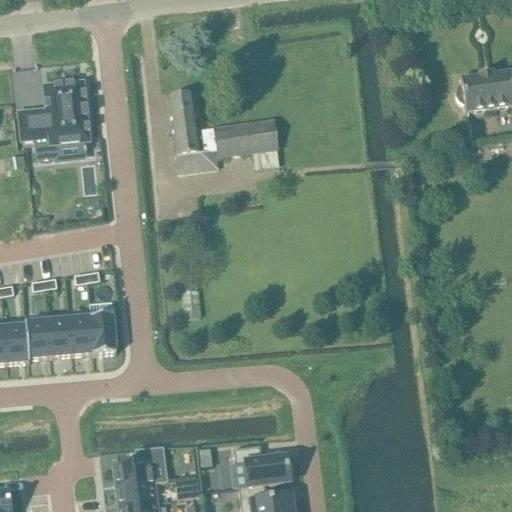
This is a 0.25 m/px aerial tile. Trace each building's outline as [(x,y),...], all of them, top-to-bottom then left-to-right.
[(459,107),(463,109),(464,116),(511,110),(511,84),(510,75),(492,78),(492,76),(477,78),(478,80),(460,82),(460,88),(456,92),(455,97),(456,103),(459,107)] [(89,146),(82,86),(43,90),(45,113),(17,116),(20,145),(34,144),(36,164),(54,162),(53,150),(89,146)] [(218,173),(216,163),(252,158),(254,173),(278,170),(276,154),(277,153),(273,125),(199,135),(193,97),(166,101),(177,178),(218,173)] [(85,278),(87,287),(99,285),(97,276),(85,278)] [(75,289),(87,287),(85,278),(74,280),(75,289)] [(197,278),(177,279),(178,296),(181,296),(183,322),(200,321),(197,278)] [(43,285),(44,294),(56,292),(55,283),(43,285)] [(32,296),(44,294),(43,285),(31,287),(32,296)] [(0,291),(0,295),(1,301),(13,299),(11,290),(0,291)] [(112,320),(88,322),(91,358),(91,360),(115,358),(112,320)] [(88,322),(68,323),(71,360),(91,358),(88,322)] [(68,323),(46,325),(49,362),(71,360),(68,323)] [(46,325),(26,327),(28,364),(49,362),(46,325)] [(24,330),(3,332),(6,368),(29,367),(28,364),(26,327),(24,327),(24,330)] [(237,491),(237,493),(265,489),(289,486),(289,482),(292,482),(290,464),(286,464),(286,461),(261,464),(259,451),(232,454),(234,469),(244,467),(247,490),(237,491)] [(153,488),(167,486),(163,452),(134,455),(136,467),(112,470),(115,493),(153,488)] [(196,482),(185,484),(174,485),(176,504),(199,501),(198,494),(196,482)] [(153,488),(115,493),(117,511),(119,511),(156,507),(153,488)] [(239,511),(291,511),(290,500),(267,503),(265,489),(237,493),(239,511)] [(0,511),(8,511),(7,496),(0,496),(0,511)]
